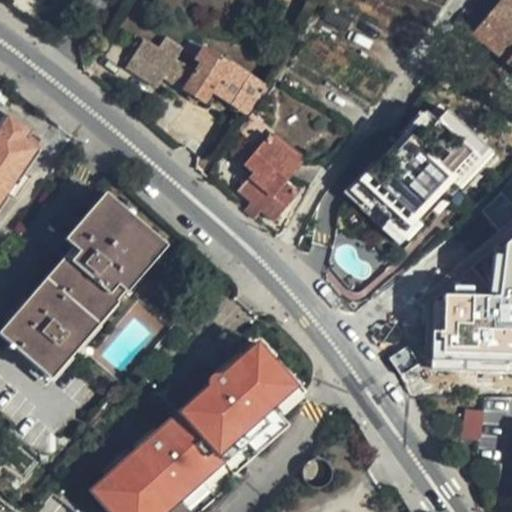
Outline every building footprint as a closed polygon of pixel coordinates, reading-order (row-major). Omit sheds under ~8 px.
[(479,0),(462,23),(471,32),(495,0),(479,0)] [(511,0),(495,0),(471,32),(493,49),(500,40),(511,48),(511,53),(507,60),(511,63),(511,0)] [(157,49),(175,62),(183,50),(165,38),(157,49)] [(511,53),(511,48),(500,40),(493,49),(507,60),(511,53)] [(157,49),(145,41),(141,46),(130,63),(127,69),(156,89),(163,79),(175,62),(157,49)] [(130,63),(141,46),(137,43),(125,60),(130,63)] [(171,85),(205,107),(215,94),(246,115),(264,89),(204,49),(195,62),(201,66),(196,75),(183,67),(171,85)] [(183,67),(175,62),(163,79),(171,85),(183,67)] [(370,216),(385,229),(393,220),(403,229),(414,216),(423,224),(445,199),(461,213),(472,200),(463,192),(498,154),(449,110),(439,121),(428,112),(416,126),(420,129),(399,153),(394,150),(371,176),(375,180),(363,193),(379,207),(370,216)] [(0,128),(0,199),(34,148),(22,139),(28,129),(9,116),(8,117),(0,128)] [(236,189),(274,220),(297,193),(283,182),(299,162),(264,135),(249,155),(258,162),(236,189)] [(97,200),(57,249),(65,255),(0,335),(0,340),(46,378),(120,288),(128,293),(145,270),(140,266),(155,247),(97,200)] [(510,274),(491,248),(429,294),(432,299),(416,311),(444,349),(485,316),(479,306),(485,301),(481,296),(510,274)] [(375,336),(361,346),(377,369),(392,358),(375,336)] [(138,453),(94,495),(109,511),(196,511),(232,478),(220,466),(232,455),(234,453),(234,450),(230,446),(238,438),(244,444),(274,414),(270,409),(296,384),(255,341),(232,363),(217,377),(212,372),(205,379),(204,390),(156,436),(138,453)] [(217,377),(232,363),(227,358),(224,361),(212,372),(217,377)] [(296,384),(270,409),(274,414),(301,389),(296,384)] [(461,439),(480,439),(479,414),(462,413),(461,439)] [(274,414),(244,444),(238,438),(230,446),(234,450),(234,453),(232,455),(243,467),(285,426),(274,414)] [(138,453),(156,436),(150,430),(146,434),(132,447),(138,453)]
